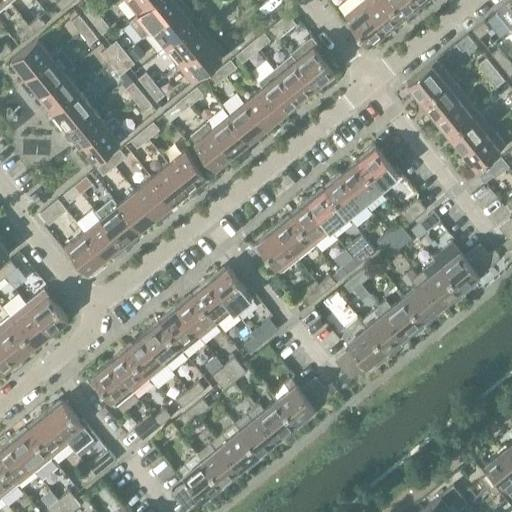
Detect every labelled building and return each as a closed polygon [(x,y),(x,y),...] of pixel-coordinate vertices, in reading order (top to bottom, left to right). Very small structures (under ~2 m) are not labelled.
[(0,0),(0,8),(10,0),(0,0)] [(62,9),(73,0),(57,0),(56,1),(62,9)] [(126,0),(137,13),(153,0),(126,0)] [(151,30),(184,3),(182,0),(153,0),(137,13),(129,19),(143,36),(151,30)] [(378,39),(388,31),(363,0),(345,15),(369,43),(376,37),(378,39)] [(403,15),(390,0),(363,0),(388,31),(386,29),(403,15)] [(418,0),(390,0),(403,15),(410,9),(412,12),(421,4),(418,0)] [(511,0),(508,0),(497,9),(511,27),(511,26),(511,0)] [(84,10),(93,21),(101,15),(92,3),(84,10)] [(164,47),(194,22),(189,16),(193,13),(184,3),(151,30),(164,47)] [(288,12),(270,26),(279,37),(296,22),(288,12)] [(81,31),(88,25),(79,13),(72,20),(81,31)] [(40,14),(29,23),(35,31),(46,22),(40,14)] [(101,15),(93,21),(102,32),(110,26),(101,15)] [(484,19),(473,29),(479,37),(491,27),(484,19)] [(178,63),(212,36),(203,26),(199,29),(194,22),(164,47),(178,63)] [(35,31),(29,23),(17,32),(24,40),(35,31)] [(88,25),(81,31),(90,42),(98,36),(88,25)] [(253,40),(259,47),(271,38),(264,30),(253,40)] [(468,33),(456,42),(463,50),(474,40),(468,33)] [(192,81),(222,57),(216,50),(220,47),(212,36),(178,63),(192,81)] [(11,58),(26,76),(52,54),(37,37),(11,58)] [(118,56),(125,50),(116,39),(109,45),(118,56)] [(253,40),(242,49),(248,57),(259,47),(253,40)] [(6,41),(0,46),(0,55),(2,58),(13,49),(6,41)] [(135,61),(146,52),(138,43),(128,51),(135,61)] [(296,58),(317,84),(335,70),(313,44),(296,58)] [(110,62),(111,61),(118,56),(109,45),(101,51),(110,62)] [(491,52),(501,63),(509,57),(499,45),(491,52)] [(52,54),(26,76),(39,92),(65,71),(75,64),(61,47),(52,54)] [(127,68),(129,66),(135,61),(125,50),(118,56),(127,68)] [(292,52),(274,66),(300,98),(317,84),(296,58),(292,52)] [(118,56),(111,61),(110,62),(120,74),(127,68),(118,56)] [(488,73),(496,67),(487,56),(479,62),(488,73)] [(511,61),(509,57),(501,63),(510,74),(511,72),(511,61)] [(219,67),(226,75),(237,65),(231,58),(219,67)] [(421,99),(451,75),(437,58),(407,82),(421,99)] [(262,86),(283,112),(300,98),(274,66),(258,80),(262,86)] [(226,75),(219,67),(208,76),(214,84),(226,75)] [(496,67),(488,73),(497,85),(505,78),(496,67)] [(138,77),(148,88),(155,82),(146,70),(138,77)] [(39,92),(53,109),(79,88),(65,71),(39,92)] [(435,116),(465,92),(451,75),(421,99),(427,106),(425,108),(433,118),(435,116)] [(143,92),(134,81),(126,87),(135,98),(143,92)] [(148,88),(157,99),(164,93),(155,82),(148,88)] [(186,94),(192,102),(203,93),(197,85),(186,94)] [(245,99),(266,125),(283,112),(262,86),(245,99)] [(53,109),(66,126),(92,105),(79,88),(53,109)] [(143,92),(135,98),(144,109),(152,103),(143,92)] [(449,133),(478,109),(465,92),(435,116),(449,133)] [(192,102),(186,94),(174,103),(181,111),(192,102)] [(245,99),(229,113),(250,139),(266,125),(245,99)] [(67,132),(66,135),(69,138),(72,139),(75,136),(80,143),(106,122),(92,105),(66,126),(69,130),(67,132)] [(449,133),(462,149),(462,150),(492,126),(478,109),(449,133)] [(212,126),(233,152),(250,139),(229,113),(212,126)] [(106,122),(80,143),(94,160),(111,146),(129,133),(114,115),(106,122)] [(142,129),(148,137),(160,128),(154,120),(142,129)] [(233,152),(212,126),(207,120),(190,135),(215,167),(233,152)] [(462,150),(462,149),(459,151),(468,161),(470,159),(476,167),(506,143),(492,126),(462,150)] [(148,137),(142,129),(131,138),(137,146),(148,137)] [(358,159),(382,189),(400,174),(374,142),(363,151),(365,153),(358,159)] [(120,147),(111,154),(109,156),(115,164),(126,155),(120,147)] [(186,147),(168,161),(189,187),(207,173),(186,147)] [(115,164),(109,156),(97,166),(103,173),(115,164)] [(509,166),(501,156),(479,173),(482,178),(485,181),(494,174),(496,176),(509,166)] [(340,170),(366,202),(382,189),(358,159),(342,172),(340,170)] [(168,161),(151,175),(173,201),(189,187),(168,161)] [(325,186),(349,216),(366,202),(340,170),(330,178),(332,180),(325,186)] [(75,183),(81,191),(93,182),(86,174),(75,183)] [(168,205),(173,201),(151,175),(135,189),(156,215),(159,219),(170,211),(170,208),(168,205)] [(75,183),(64,193),(70,200),(81,191),(75,183)] [(349,216),(325,186),(318,192),(316,189),(306,197),(332,230),(349,216)] [(135,189),(118,202),(139,228),(156,215),(135,189)] [(511,234),(503,242),(507,247),(511,247),(511,191),(510,194),(511,196),(506,201),(511,208),(511,234)] [(112,195),(96,209),(101,216),(111,228),(122,242),(126,247),(136,238),(137,235),(135,232),(139,228),(118,202),(112,195)] [(400,210),(409,222),(427,208),(417,196),(400,210)] [(58,197),(40,212),(49,223),(67,208),(58,197)] [(332,230),(306,197),(296,205),(298,207),(291,213),(315,243),(332,230)] [(93,206),(77,220),(84,229),(105,255),(108,253),(116,255),(126,247),(122,242),(111,228),(101,216),(96,209),(93,206)] [(433,211),(411,228),(418,237),(440,220),(433,211)] [(315,243),(291,213),(284,219),(282,217),(272,224),(298,257),(315,243)] [(394,238),(406,229),(399,221),(388,230),(394,238)] [(298,257),(272,224),(263,232),(265,235),(253,244),(259,253),(263,249),(281,271),(298,257)] [(105,255),(84,229),(67,244),(88,270),(89,269),(91,272),(94,272),(103,265),(103,262),(101,259),(105,255)] [(394,238),(400,246),(412,236),(406,229),(394,238)] [(394,238),(388,230),(377,239),(383,247),(394,238)] [(0,258),(10,251),(0,238),(0,258)] [(394,238),(383,247),(389,255),(400,246),(394,238)] [(433,255),(436,258),(441,264),(464,292),(476,282),(473,278),(499,257),(499,253),(495,247),(474,265),(452,239),(433,255)] [(352,255),(359,263),(370,253),(364,246),(352,255)] [(347,272),(359,263),(352,255),(341,264),(347,272)] [(0,266),(0,268),(6,275),(17,266),(11,258),(0,266)] [(464,292),(441,264),(436,258),(417,273),(442,303),(448,298),(451,302),(464,292)] [(356,273),(362,281),(373,272),(367,264),(356,273)] [(208,276),(234,309),(252,294),(228,265),(220,271),(218,269),(208,276)] [(0,268),(0,287),(1,288),(10,280),(6,275),(0,268)] [(319,282),(325,290),(337,281),(330,273),(319,282)] [(362,281),(356,273),(344,282),(350,290),(362,281)] [(416,285),(404,295),(426,322),(439,312),(436,308),(442,303),(417,273),(411,278),(416,285)] [(193,292),(217,322),(234,309),(208,276),(208,277),(210,279),(193,292)] [(308,304),(311,301),(325,290),(319,282),(316,278),(298,292),(308,304)] [(44,287),(26,301),(50,331),(51,331),(54,335),(62,329),(63,325),(61,322),(68,316),(44,287)] [(174,304),(200,336),(217,322),(193,292),(186,298),(184,296),(174,304)] [(426,322),(404,295),(392,305),(386,298),(380,303),(405,334),(411,329),(414,332),(426,322)] [(26,301),(10,314),(34,344),(50,331),(26,301)] [(380,303),(362,318),(362,319),(389,353),(402,342),(399,339),(405,334),(380,303)] [(160,320),(184,350),(200,336),(174,304),(165,311),(167,314),(160,320)] [(10,314),(0,322),(0,336),(17,358),(34,344),(10,314)] [(348,380),(351,377),(373,359),(377,363),(389,353),(362,319),(362,318),(359,315),(346,325),(349,329),(342,334),(351,345),(335,358),(345,369),(339,374),(344,379),(348,380)] [(252,330),(255,334),(261,342),(279,328),(269,316),(252,330)] [(143,333),(167,363),(184,350),(160,320),(143,333)] [(126,347),(150,377),(167,363),(143,333),(126,347)] [(261,342),(255,334),(244,343),(250,351),(261,342)] [(0,336),(0,371),(0,372),(17,358),(0,336)] [(150,377),(126,347),(109,361),(133,390),(150,377)] [(229,371),(241,362),(235,355),(223,364),(229,371)] [(133,390),(109,361),(88,378),(94,386),(98,383),(116,405),(133,390)] [(229,371),(235,379),(247,370),(241,362),(229,371)] [(229,371),(223,364),(212,373),(218,380),(229,371)] [(229,371),(218,380),(224,388),(235,379),(229,371)] [(277,397),(300,425),(312,415),(309,411),(332,393),(325,385),(309,398),(291,375),(284,381),(289,387),(277,397)] [(187,389),(194,397),(205,387),(199,379),(187,389)] [(183,405),(194,397),(187,389),(176,398),(183,405)] [(192,406),(198,414),(209,405),(203,397),(192,406)] [(287,435),(300,425),(277,397),(265,407),(259,401),(253,406),(278,436),(284,431),(287,435)] [(43,410),(69,442),(76,451),(94,437),(63,398),(55,405),(53,402),(43,410)] [(198,414),(192,406),(180,415),(186,423),(198,414)] [(272,441),(278,436),(253,406),(234,421),(240,427),(262,455),(275,445),(272,441)] [(153,416),(160,424),(171,415),(165,407),(154,416),(153,416)] [(28,426),(52,456),(69,442),(43,410),(33,418),(35,420),(28,426)] [(142,438),(147,434),(160,424),(153,416),(154,416),(151,412),(133,427),(142,438)] [(262,455),(240,427),(234,421),(216,436),(240,467),(247,462),(250,465),(262,455)] [(19,429),(10,437),(36,469),(52,456),(28,426),(21,432),(19,429)] [(159,432),(156,435),(151,439),(158,448),(163,443),(163,438),(159,432)] [(197,451),(225,485),(237,475),(234,472),(240,467),(216,436),(197,451)] [(0,448),(0,459),(19,483),(36,469),(10,437),(0,444),(0,445),(2,448),(0,448)] [(511,439),(502,448),(511,459),(511,439)] [(87,464),(90,468),(96,475),(117,459),(107,447),(87,464)] [(511,459),(502,448),(485,462),(511,495),(511,459)] [(175,507),(178,511),(184,511),(209,492),(212,496),(225,485),(197,451),(178,466),(196,489),(175,507)] [(0,494),(2,497),(19,483),(0,459),(0,494)] [(96,475),(90,468),(79,477),(85,484),(96,475)] [(479,479),(486,486),(493,481),(486,473),(479,479)] [(493,481),(486,486),(492,495),(499,489),(493,481)] [(422,509),(418,511),(453,511),(465,503),(468,501),(453,483),(441,493),(432,500),(422,509)] [(64,505),(76,496),(70,488),(58,497),(64,505)] [(427,494),(417,503),(422,509),(432,500),(427,494)] [(64,505),(70,511),(82,503),(76,496),(64,505)] [(55,511),(64,505),(58,497),(47,506),(51,511),(55,511)] [(472,511),(465,503),(453,511),(472,511)]
